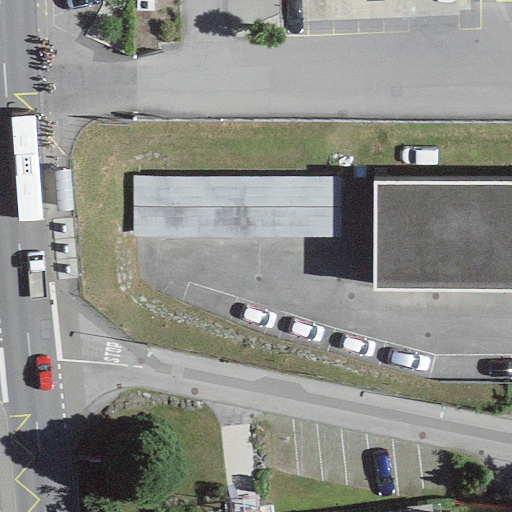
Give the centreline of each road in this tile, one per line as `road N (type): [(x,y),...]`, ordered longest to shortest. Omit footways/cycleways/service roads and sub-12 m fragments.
road 1 (residential): [(511,449),(28,365)]
road 2 (tertiary): [(0,24),(28,365)]
road 3 (tertiary): [(28,365),(43,511)]
